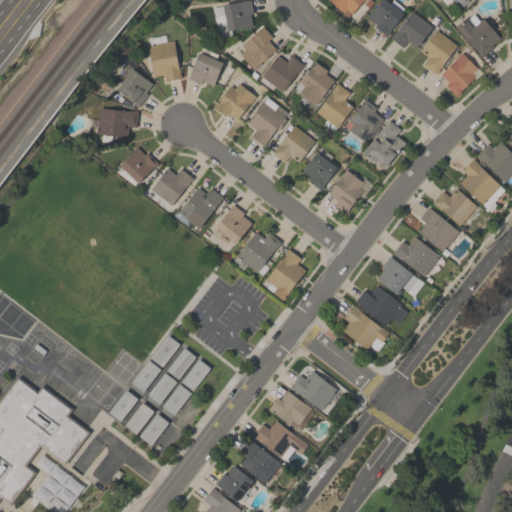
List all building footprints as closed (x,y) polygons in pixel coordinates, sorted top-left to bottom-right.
[(211,7),(222,5),(221,4),(243,0),(249,0),(252,13),(249,14),(251,25),(230,29),(231,35),(220,37),(219,31),(216,32),(211,7)] [(362,0),(346,17),(327,0),(362,0)] [(384,0),(402,13),(384,35),(373,26),(375,23),(367,17),(380,0),(384,0)] [(451,0),(467,0),(459,8),(451,0)] [(406,40),(401,47),(389,37),(394,30),(395,31),(411,10),(431,26),(415,47),(406,40)] [(453,25),(462,18),(463,20),(465,19),(471,27),(482,17),(499,37),(490,45),(492,47),(480,57),(477,53),(477,52),(469,41),(467,42),(453,25)] [(275,48),(253,69),(238,53),(244,48),(240,44),(262,25),(271,36),(268,39),(275,48)] [(419,50),(435,29),(456,45),(441,64),(442,64),(435,74),(422,64),(427,57),(419,50)] [(146,44),(172,40),(177,67),(178,67),(180,77),(164,80),(163,74),(152,76),(146,44)] [(186,77),(197,52),(198,52),(201,45),(209,49),(209,50),(216,54),(214,59),(222,62),(212,85),(201,80),(199,83),(186,77)] [(477,68),(472,73),(474,76),(459,91),(460,91),(456,96),(444,84),(447,81),(439,74),(455,58),(454,57),(460,51),(477,68)] [(285,61),(290,55),(302,64),(281,92),(260,76),(276,54),(285,61)] [(333,79),(320,96),(321,97),(315,104),(313,103),(311,105),(297,94),(299,92),(294,88),(310,66),(309,66),(313,60),(326,70),(324,73),(333,79)] [(115,88),(131,68),(151,83),(145,92),(147,94),(137,106),(125,97),(126,96),(115,88)] [(212,106),(215,101),(216,102),(229,85),(233,87),(237,82),(255,96),(249,105),(247,103),(236,119),(226,112),(225,115),(212,106)] [(336,127),(315,111),(331,91),(330,90),(336,82),(349,92),(343,99),(352,106),(336,127)] [(247,122),(253,114),(251,113),(261,100),(262,101),(266,96),(286,112),(282,117),(286,119),(277,131),(274,129),(263,145),(251,135),(256,129),(247,122)] [(343,125),(360,104),(359,103),(363,98),(375,107),(372,111),(383,119),(364,142),(353,134),(352,134),(350,132),(349,130),(343,125)] [(126,136),(95,133),(98,107),(136,111),(135,127),(127,126),(126,136)] [(399,129),(393,135),(395,136),(396,135),(404,142),(382,168),(377,164),(378,163),(375,161),(375,162),(374,161),(373,163),(361,153),(388,120),(399,129)] [(297,161),(288,155),(283,162),(270,153),(292,124),(313,140),(297,161)] [(511,146),(503,136),(511,129),(511,128),(511,127),(511,146)] [(511,176),(510,174),(503,181),(483,161),(482,161),(474,154),(486,142),(492,148),(499,140),(511,153),(511,176)] [(118,165),(136,147),(143,154),(145,152),(157,163),(137,183),(135,181),(133,185),(115,171),(118,166),(118,165)] [(319,189),(307,180),(309,178),(300,172),(315,151),(336,167),(319,189)] [(458,182),(466,174),(462,170),(472,159),(503,190),(496,197),(497,198),(486,209),(458,182)] [(170,205),(149,189),(166,167),(174,174),(179,168),(191,178),(170,205)] [(344,213),(332,204),(336,199),(327,193),(345,169),(361,182),(357,188),(361,191),(344,213)] [(198,228),(177,212),(197,187),(203,192),(201,196),(203,197),(210,188),(222,197),(198,228)] [(441,190),(448,196),(455,187),(475,205),(458,225),(440,209),(439,210),(430,202),(441,190)] [(214,226),(232,204),(243,212),(241,215),(250,222),(235,242),(214,226)] [(416,231),(424,222),(418,217),(427,206),(458,231),(441,251),(416,231)] [(279,242),(262,263),(267,267),(261,275),(256,271),(255,272),(234,256),(254,231),(263,238),(267,233),(279,242)] [(438,255),(423,276),(391,252),(401,240),(407,244),(413,236),(438,255)] [(299,258),(295,263),(304,269),(281,299),(260,283),(287,248),(299,258)] [(417,278),(406,291),(400,287),(399,288),(400,290),(398,292),(395,292),(394,294),(374,278),(382,269),(379,267),(388,254),(412,273),(411,273),(417,278)] [(353,302),(362,289),(369,293),(376,284),(401,304),(400,306),(406,311),(398,322),(391,317),(385,324),(358,303),(356,304),(353,302)] [(387,332),(381,340),(383,342),(376,351),(369,345),(366,349),(340,330),(347,321),(342,317),(352,304),(360,310),(359,311),(387,332)] [(178,343),(161,366),(149,357),(166,334),(178,343)] [(165,369),(182,347),(194,356),(176,379),(165,369)] [(208,367),(191,389),(180,381),(197,358),(208,367)] [(159,368),(142,391),(130,383),(147,360),(159,368)] [(298,374),(304,379),(311,370),(335,389),(319,409),(292,388),(292,389),(288,387),(298,374)] [(146,394),(163,372),(175,381),(158,404),(146,394)] [(39,443),(23,464),(32,470),(9,501),(0,494),(0,400),(17,378),(37,393),(41,388),(69,409),(64,414),(86,431),(63,462),(39,443)] [(189,392),(172,414),(161,406),(178,383),(189,392)] [(136,398),(119,421),(107,412),(124,389),(136,398)] [(310,407),(308,410),(313,413),(298,432),(267,409),(276,397),(279,399),(286,390),(303,403),(303,402),(310,407)] [(152,411),(135,434),(123,425),(140,402),(152,411)] [(167,421),(149,444),(138,435),(155,412),(167,421)] [(299,453),(293,448),(284,460),(255,437),(254,438),(251,436),(261,423),(267,428),(274,419),(306,444),(299,453)] [(278,462),(262,483),(238,464),(246,454),(240,450),(249,439),(278,462)] [(52,511),(67,511),(85,486),(41,455),(34,465),(47,474),(31,497),(52,511)] [(252,480),(236,501),(213,483),(222,472),(225,474),(232,465),(252,480)] [(202,499),(211,487),(239,509),(236,511),(202,511),(209,505),(202,499)]
